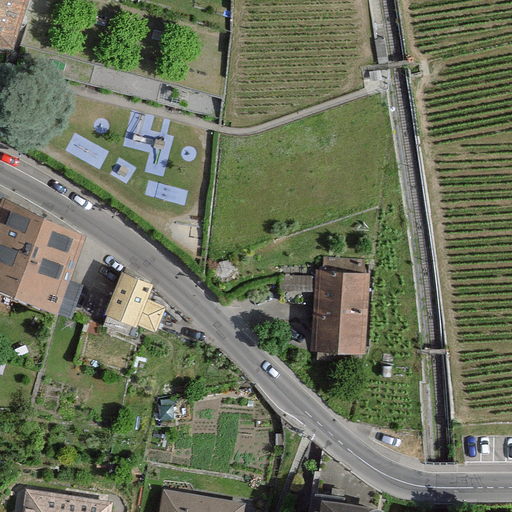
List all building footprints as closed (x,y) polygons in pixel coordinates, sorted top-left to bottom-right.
[(0,0),(0,53),(8,56),(22,0),(0,0)] [(86,239),(2,199),(0,204),(0,288),(57,315),(86,239)] [(105,307),(155,326),(163,305),(141,297),(148,277),(120,267),(105,307)] [(315,268),(313,348),(368,350),(371,270),(315,268)] [(27,489),(24,511),(112,511),(114,500),(27,489)] [(166,489),(162,511),(246,511),(248,501),(166,489)]
